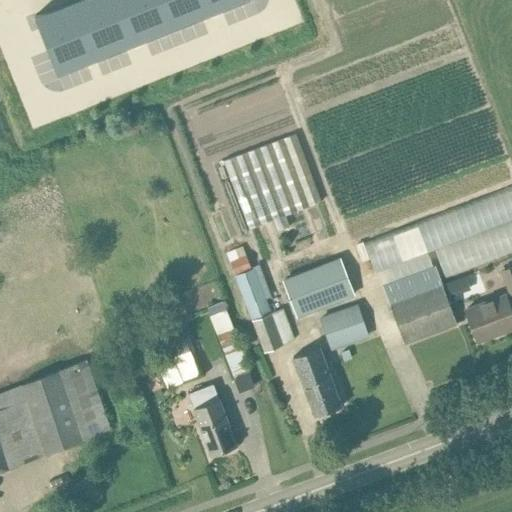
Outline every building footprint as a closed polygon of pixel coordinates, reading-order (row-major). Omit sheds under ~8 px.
[(70,0),(63,0),(31,13),(54,70),(92,54),(70,0)] [(115,0),(70,0),(92,54),(131,39),(115,0)] [(159,0),(115,0),(131,39),(169,24),(159,0)] [(203,0),(159,0),(169,24),(207,9),(203,0)] [(203,0),(207,9),(229,0),(203,0)] [(218,112),(279,98),(274,77),(213,91),(218,112)] [(0,86),(0,114),(9,111),(0,86)] [(295,132),(223,160),(248,228),(272,219),(277,230),(289,225),(285,215),(322,201),(295,132)] [(511,192),(365,237),(382,293),(511,254),(511,192)] [(242,246),(227,252),(264,351),(295,340),(283,308),(271,312),(267,300),(272,298),(259,265),(250,268),(242,246)] [(298,316),(353,295),(338,256),(283,277),(298,316)] [(511,298),(511,297),(511,265),(500,270),(511,298)] [(390,303),(404,343),(457,323),(443,283),(390,303)] [(477,340),(511,327),(511,311),(505,294),(466,309),(477,340)] [(357,304),(320,317),(331,349),(368,336),(357,304)] [(235,378),(251,372),(227,309),(210,315),(235,378)] [(182,331),(178,321),(156,330),(160,340),(155,343),(165,368),(175,364),(182,381),(204,372),(187,329),(182,331)] [(319,346),(292,356),(315,416),(341,406),(319,346)] [(348,349),(341,352),(344,361),(351,358),(348,349)] [(237,445),(219,398),(213,383),(188,393),(211,455),(237,445)] [(0,468),(27,458),(14,423),(32,416),(21,384),(0,391),(0,468)]
